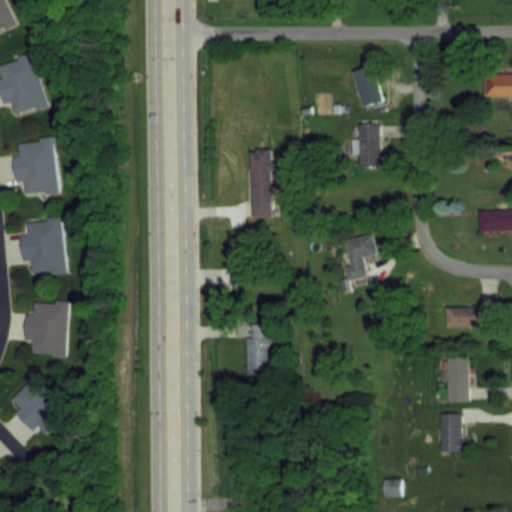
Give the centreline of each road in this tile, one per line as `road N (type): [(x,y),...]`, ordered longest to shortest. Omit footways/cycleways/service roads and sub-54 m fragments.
road 1 (primary): [(167,0),(172,511)]
road 2 (residential): [(511,32),(168,34)]
road 3 (residential): [(511,270),(454,269),(427,253),(417,220),(416,34)]
